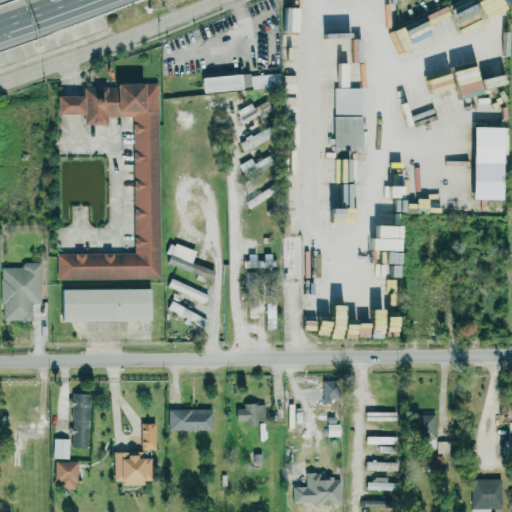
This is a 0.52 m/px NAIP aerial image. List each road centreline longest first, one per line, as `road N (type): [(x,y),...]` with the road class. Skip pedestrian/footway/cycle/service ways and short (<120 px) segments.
road 1 (tertiary): [(511,355),(0,361)]
road 2 (primary): [(0,82),(221,0)]
